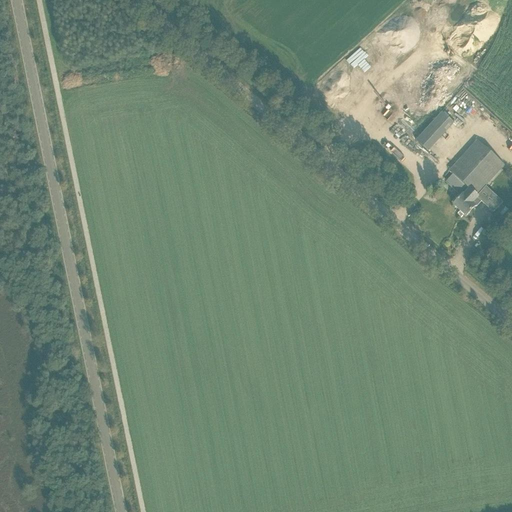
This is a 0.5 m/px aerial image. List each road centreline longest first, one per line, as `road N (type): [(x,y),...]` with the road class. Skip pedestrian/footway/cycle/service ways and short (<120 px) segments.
road 1 (tertiary): [(121,511),(16,0)]
road 2 (unclassified): [(511,330),(131,0)]
